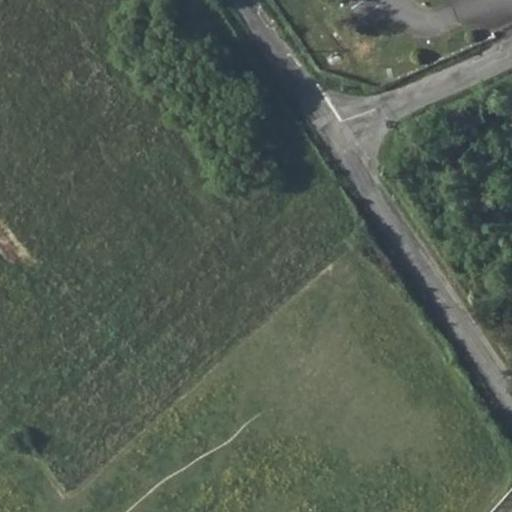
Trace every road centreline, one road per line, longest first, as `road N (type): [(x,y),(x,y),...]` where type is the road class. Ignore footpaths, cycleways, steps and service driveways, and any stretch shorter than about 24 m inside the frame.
road 1 (unclassified): [(511,397),(329,129)]
road 2 (residential): [(329,129),(511,50)]
road 3 (unclassified): [(329,129),(243,0)]
